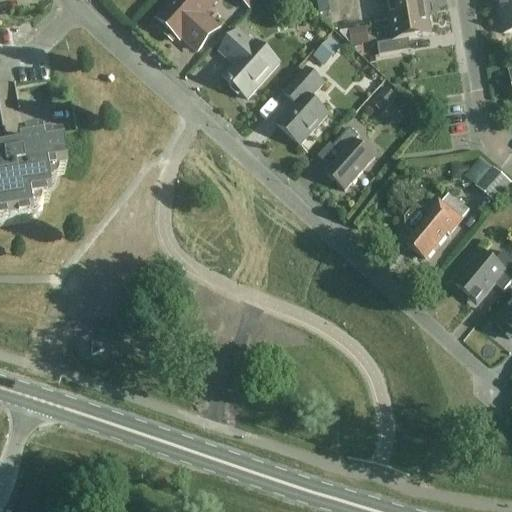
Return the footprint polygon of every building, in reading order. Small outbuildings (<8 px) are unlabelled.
[(181,38),(197,53),(216,31),(200,17),(215,0),(177,0),(158,22),(179,41),(181,38)] [(237,0),(249,12),(261,0),(237,0)] [(263,0),(260,4),(270,13),(281,0),(263,0)] [(316,0),(319,13),(319,16),(330,14),(330,13),(327,0),(316,0)] [(379,0),(385,0),(389,21),(427,15),(424,0),(368,0),(369,2),(379,0)] [(511,0),(496,0),(503,35),(511,33),(511,0)] [(431,37),(427,15),(389,21),(392,43),(377,46),(379,58),(410,53),(408,41),(431,37)] [(351,48),(369,45),(366,28),(339,32),(339,35),(351,48)] [(223,80),(247,101),(279,65),(255,44),(252,47),(238,33),(219,54),(234,68),(223,80)] [(309,101),(322,86),(306,71),(283,96),(295,107),(277,128),(299,148),(327,117),(309,101)] [(381,116),(396,99),(384,89),(369,105),(381,116)] [(324,176),(344,193),(374,160),(355,143),(358,139),(348,130),(332,148),(341,156),(324,176)] [(17,162),(0,164),(0,173),(9,227),(30,224),(27,208),(48,204),(44,180),(64,176),(58,144),(39,147),(38,140),(14,144),(17,162)] [(477,191),(493,205),(509,186),(493,172),(477,191)] [(0,228),(9,227),(0,173),(0,228)] [(447,237),(460,221),(461,222),(469,212),(447,197),(440,205),(435,201),(423,217),(418,212),(409,213),(403,220),(404,229),(412,235),(403,246),(422,261),(444,234),(447,237)] [(493,265),(482,256),(455,289),(475,305),(491,285),(502,294),(511,281),(511,261),(503,254),(493,265)] [(504,310),(490,328),(507,342),(511,335),(511,306),(507,313),(504,310)]
